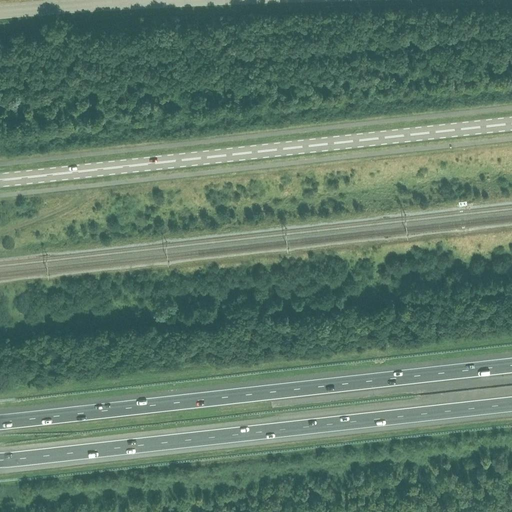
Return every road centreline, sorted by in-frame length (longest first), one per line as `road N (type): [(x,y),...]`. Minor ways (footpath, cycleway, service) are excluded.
road 1 (motorway): [(0,461),(511,404)]
road 2 (motorway): [(511,365),(0,422)]
road 3 (primary): [(0,181),(511,125)]
road 4 (tertiary): [(0,12),(128,0)]
road 5 (tertiary): [(128,0),(253,0)]
